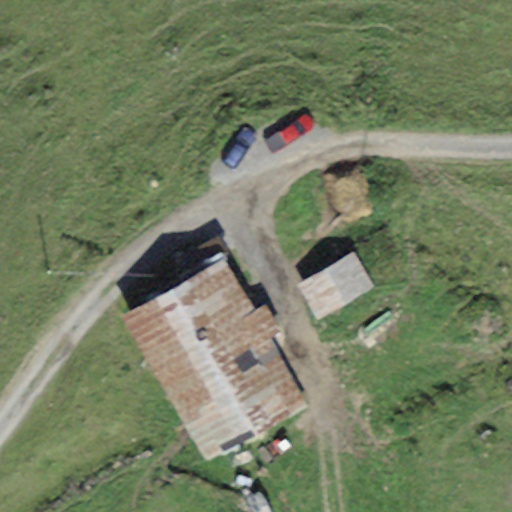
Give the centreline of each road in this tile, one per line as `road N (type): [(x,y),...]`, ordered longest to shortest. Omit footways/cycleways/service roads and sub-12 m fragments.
road 1 (track): [(0,430),(114,289),(244,179),(333,150),(511,147)]
road 2 (track): [(237,184),(324,415),(345,511)]
